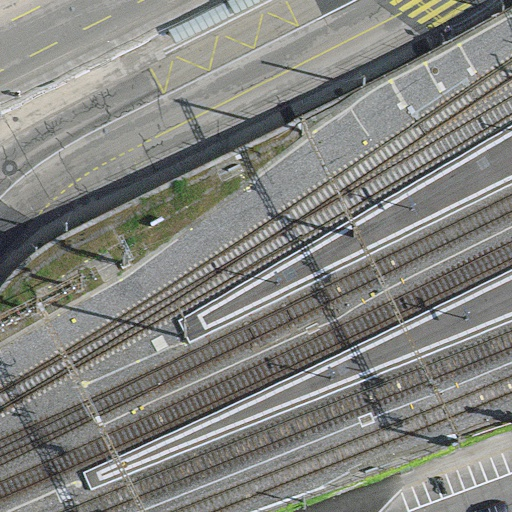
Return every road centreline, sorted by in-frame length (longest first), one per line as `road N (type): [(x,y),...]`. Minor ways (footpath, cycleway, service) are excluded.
road 1 (secondary): [(363,0),(45,157),(0,200)]
road 2 (motorway): [(0,177),(377,0)]
road 3 (secondary): [(112,0),(0,55)]
